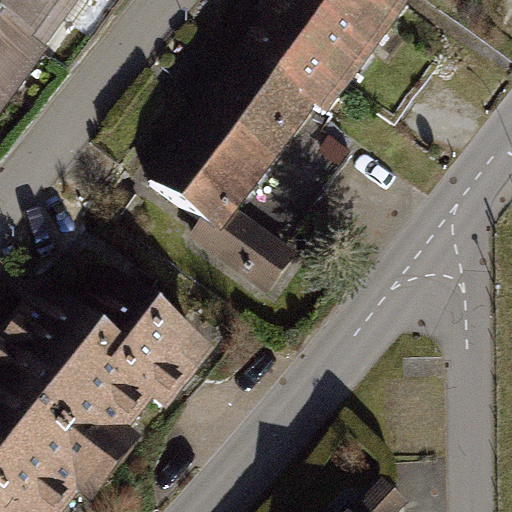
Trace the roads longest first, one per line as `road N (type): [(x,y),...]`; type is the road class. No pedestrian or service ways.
road 1 (tertiary): [(200,511),(396,286),(441,254)]
road 2 (residential): [(474,511),(469,299),(441,254)]
road 3 (residential): [(113,0),(0,151)]
road 4 (tertiary): [(441,254),(464,195),(511,138)]
